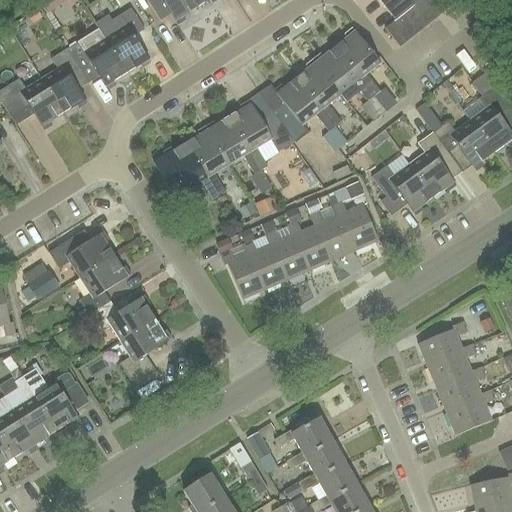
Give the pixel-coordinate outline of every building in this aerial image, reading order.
[(45,0),(53,12),(72,0),(45,0)] [(197,9),(190,0),(145,0),(160,23),(171,16),(177,26),(185,21),(183,18),(197,9)] [(212,6),(220,0),(190,0),(197,9),(209,1),(212,6)] [(413,8),(414,7),(407,0),(370,0),(373,3),(377,0),(395,22),(404,15),(413,8)] [(414,7),(413,8),(428,26),(438,19),(423,0),(414,7)] [(437,0),(423,0),(438,19),(446,12),(437,0)] [(453,0),(437,0),(446,12),(457,4),(453,0)] [(419,33),(428,26),(413,8),(404,15),(419,33)] [(106,41),(127,74),(148,61),(134,38),(145,32),(131,10),(112,22),(109,17),(95,25),(98,30),(106,41)] [(409,41),(419,33),(404,15),(395,22),(409,41)] [(399,48),(409,41),(395,22),(385,30),(399,48)] [(98,77),(105,88),(127,74),(106,41),(98,30),(67,51),(81,72),(88,83),(98,77)] [(335,49),(373,98),(380,93),(366,75),(379,65),(354,34),(335,49)] [(368,103),(373,98),(335,49),(315,65),(340,96),(346,104),(360,93),(368,103)] [(88,83),(81,72),(67,51),(51,61),(57,72),(42,81),(63,115),(85,101),(78,90),(88,83)] [(328,106),(340,96),(315,65),(296,80),(334,129),(335,128),(341,123),(328,106)] [(508,109),(503,102),(493,88),(492,89),(483,76),(472,85),(481,97),(477,100),(485,110),(470,121),(493,153),(511,139),(511,135),(498,116),(508,109)] [(329,133),(334,129),(296,80),(276,96),(284,105),(273,114),(294,144),(307,132),(302,126),(315,116),(329,133)] [(26,92),(19,81),(3,91),(0,93),(0,103),(15,127),(33,116),(42,129),(63,115),(42,81),(26,92)] [(372,99),(384,115),(399,104),(387,88),(372,99)] [(294,144),(273,114),(260,121),(250,106),(229,119),(261,172),(268,168),(256,150),(270,141),(278,153),(294,144)] [(461,174),(433,135),(416,111),(415,112),(432,134),(416,145),(424,155),(409,166),(432,198),(452,183),(451,181),(461,174)] [(261,172),(229,119),(208,132),(229,166),(243,158),(261,187),(268,183),(261,172)] [(448,124),(433,135),(461,174),(472,166),(473,168),(493,153),(470,121),(454,133),(448,124)] [(335,128),(334,129),(329,133),(323,138),(334,154),(347,144),(335,128)] [(215,175),(229,166),(208,132),(187,145),(219,197),(226,193),(215,175)] [(219,197),(187,145),(154,165),(169,190),(180,183),(186,192),(201,183),(212,202),(219,197)] [(370,178),(384,198),(378,202),(390,217),(406,205),(411,213),(432,198),(409,166),(394,177),(386,167),(370,178)] [(351,175),(347,168),(334,175),(337,182),(351,175)] [(361,207),(362,206),(361,206),(346,212),(341,203),(332,207),(337,217),(341,216),(356,250),(377,241),(361,207)] [(320,213),(310,217),(315,227),(319,225),(334,260),(356,250),(341,216),(337,217),(324,223),(320,213)] [(298,222),(288,227),(292,237),(296,236),(311,270),(334,260),(319,225),(315,227),(302,233),(298,222)] [(80,279),(113,258),(100,236),(91,242),(83,231),(49,254),(59,270),(69,263),(80,279)] [(275,233),(265,237),(270,247),(274,246),(289,280),(311,270),(296,236),(292,237),(280,243),(275,233)] [(232,250),(228,241),(217,246),(221,255),(232,250)] [(253,243),(244,247),(248,257),(252,255),(267,290),(289,280),(274,246),(270,247),(257,253),(253,243)] [(231,253),(222,257),(227,267),(230,266),(245,299),(267,290),(252,255),(248,257),(235,263),(231,253)] [(90,318),(111,304),(104,294),(127,279),(113,258),(80,279),(90,296),(79,302),(90,318)] [(28,287),(39,304),(61,289),(50,273),(28,287)] [(2,289),(0,289),(0,327),(5,327),(8,337),(17,335),(14,324),(11,324),(2,289)] [(511,295),(501,300),(511,322),(511,321),(511,295)] [(120,343),(153,321),(140,300),(117,315),(111,304),(90,318),(99,333),(110,327),(120,343)] [(494,331),(489,320),(482,323),(487,334),(494,331)] [(158,378),(152,369),(144,357),(167,342),(153,321),(120,343),(130,359),(120,365),(130,381),(136,392),(158,378)] [(454,332),(419,346),(428,369),(463,355),(462,351),(457,338),(467,334),(463,324),(452,329),(454,332)] [(463,355),(428,369),(437,391),(472,377),(470,374),(465,360),(476,356),(473,347),(462,351),(463,355)] [(472,377),(437,391),(446,414),(481,400),(480,396),(474,383),(485,379),(482,369),(470,374),(472,377)] [(22,379),(55,433),(77,419),(73,414),(87,405),(70,377),(69,376),(68,375),(64,376),(57,380),(54,382),(54,384),(55,386),(47,391),(35,371),(22,379)] [(34,446),(55,433),(22,379),(13,384),(26,404),(13,412),(34,446)] [(481,400),(446,414),(455,437),(490,423),(483,406),(494,402),(490,392),(480,396),(481,400)] [(34,446),(13,412),(0,420),(0,436),(13,458),(34,446)] [(289,432),(273,441),(277,449),(293,440),(300,454),(302,457),(331,440),(318,419),(291,434),(289,432)] [(257,435),(247,441),(259,461),(270,455),(257,435)] [(0,466),(13,458),(0,436),(0,466)] [(300,454),(285,463),(290,471),(305,462),(312,476),(314,478),(343,462),(331,440),(302,457),(300,454)] [(505,473),(511,469),(511,461),(507,450),(497,455),(505,473)] [(312,476),(297,485),(302,493),(317,484),(325,498),(326,500),(355,484),(343,462),(314,478),(312,476)] [(248,483),(259,477),(250,463),(240,469),(248,483)] [(203,511),(224,499),(210,475),(183,492),(191,505),(186,508),(188,511),(203,511)] [(511,475),(506,476),(506,480),(470,487),(475,511),(511,503),(511,475)] [(257,498),(267,492),(259,477),(248,483),(257,498)] [(325,498),(310,507),(312,511),(318,511),(329,506),(332,511),(355,511),(367,506),(355,484),(326,500),(325,498)] [(232,511),(224,499),(203,511),(232,511)] [(511,511),(511,503),(475,511),(511,511)]
